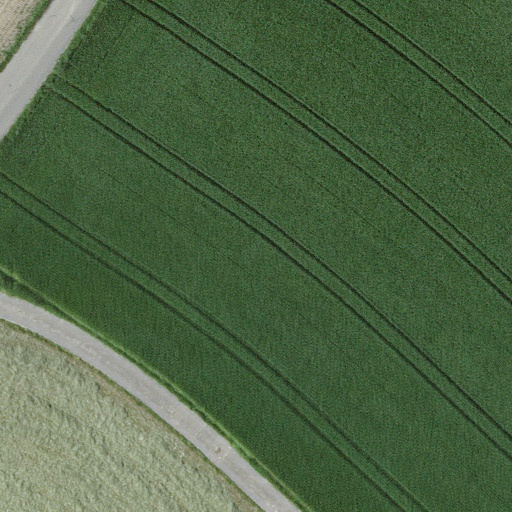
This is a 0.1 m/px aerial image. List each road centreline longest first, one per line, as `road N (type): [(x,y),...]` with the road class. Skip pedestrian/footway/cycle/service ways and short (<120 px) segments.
road 1 (track): [(0,303),(73,339),(163,403),(284,511)]
road 2 (unclassified): [(74,0),(0,106)]
